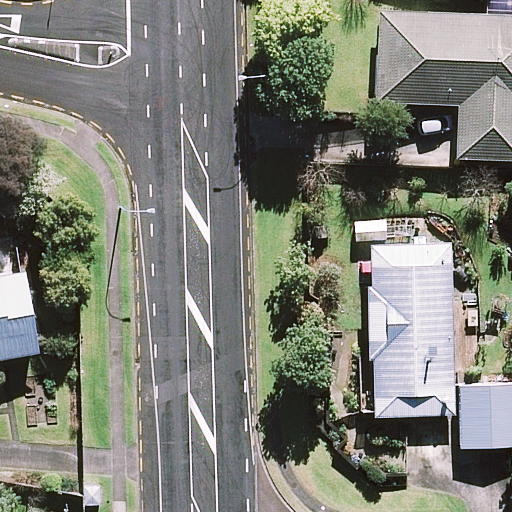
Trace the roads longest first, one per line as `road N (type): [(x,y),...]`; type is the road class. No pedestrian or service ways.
road 1 (tertiary): [(206,511),(194,172),(179,56)]
road 2 (residential): [(0,41),(179,56)]
